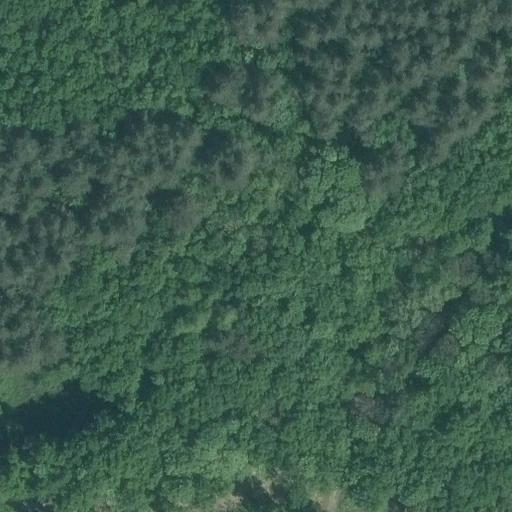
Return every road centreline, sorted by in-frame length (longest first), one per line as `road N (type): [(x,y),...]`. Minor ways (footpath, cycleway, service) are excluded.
road 1 (unknown): [(511,233),(430,359),(385,511)]
road 2 (track): [(185,511),(0,469)]
